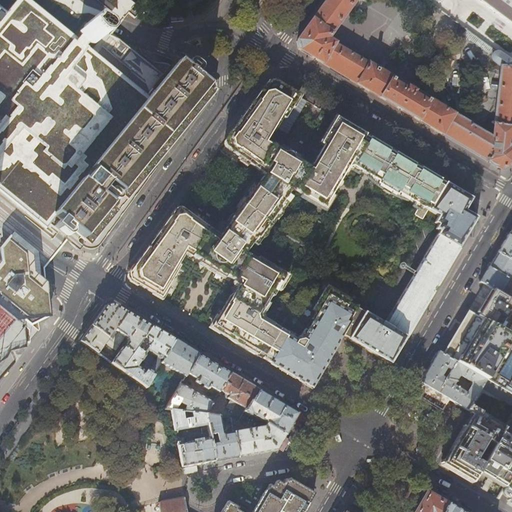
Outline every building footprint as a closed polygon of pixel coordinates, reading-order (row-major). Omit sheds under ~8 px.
[(0,0),(0,307),(25,329),(26,348),(50,314),(48,294),(45,292),(43,269),(65,242),(78,253),(82,248),(87,250),(91,250),(95,249),(99,247),(211,92),(210,91),(212,89),(180,63),(164,82),(109,37),(112,33),(118,25),(126,15),(129,18),(133,20),(141,10),(142,8),(135,3),(133,6),(124,0),(0,0)] [(326,0),(312,19),(331,32),(354,0),(326,0)] [(511,0),(480,0),(479,1),(487,7),(492,10),(494,12),(495,12),(511,25),(511,0)] [(324,64),(326,66),(338,47),(326,39),(331,32),(312,19),(296,42),(298,49),(324,64)] [(467,29),(464,32),(461,36),(485,54),(491,47),(467,29)] [(338,47),(326,66),(356,83),(367,64),(338,47)] [(499,67),(511,67),(511,62),(496,51),(494,51),(493,51),(492,51),(491,52),(490,53),(489,54),(489,55),(489,56),(489,57),(489,59),(490,60),(491,61),(493,63),(499,67)] [(356,83),(382,99),(393,80),(367,64),(356,83)] [(511,67),(499,67),(493,121),(511,123),(511,67)] [(344,168),(351,166),(378,181),(376,183),(396,195),(397,192),(428,210),(445,183),(424,170),(400,156),(384,147),(361,133),(336,118),(331,115),(316,141),(319,143),(306,164),(288,153),(290,151),(283,146),(281,149),(263,138),(277,114),(280,116),(294,93),(282,86),(269,78),(242,115),(227,136),(229,137),(225,142),(226,148),(230,151),(230,152),(263,175),(260,178),(250,193),(248,192),(243,199),(269,218),(290,189),(322,207),(344,168)] [(382,99),(423,123),(434,105),(393,80),(382,99)] [(447,112),(434,105),(423,123),(446,137),(457,118),(452,115),(449,114),(447,112)] [(457,118),(446,137),(501,170),(511,164),(511,123),(493,121),(480,131),(457,118)] [(476,218),(465,211),(472,199),(461,192),(445,183),(428,210),(437,216),(434,222),(437,225),(435,229),(438,231),(383,324),(355,309),(348,321),(350,322),(342,336),(352,343),(373,355),(389,365),(410,329),(420,314),(443,274),(470,229),(476,218)] [(261,229),(269,218),(243,199),(235,210),(261,229)] [(272,325),(271,326),(260,319),(259,314),(269,296),(271,297),(283,277),(248,256),(247,256),(243,254),(261,229),(235,210),(231,217),(232,218),(228,223),(218,237),(188,215),(187,216),(180,211),(174,212),(173,214),(172,213),(160,229),(159,231),(148,247),(133,267),(129,273),(130,280),(140,286),(160,298),(185,254),(207,267),(205,270),(213,275),(215,272),(238,285),(230,298),(228,297),(210,328),(228,338),(261,358),(297,379),(311,388),(319,373),(328,358),(341,336),(342,336),(350,322),(348,321),(355,309),(346,304),(347,302),(328,291),(306,327),(308,328),(301,340),(296,341),(285,335),(286,334),(272,325)] [(502,244),(497,253),(511,261),(511,238),(507,236),(502,244)] [(479,282),(492,290),(499,294),(509,277),(511,279),(511,277),(511,274),(510,274),(511,270),(511,261),(497,253),(488,267),(479,282)] [(483,303),(475,316),(497,329),(511,303),(511,301),(499,294),(492,290),(483,303)] [(112,305),(105,306),(93,323),(80,341),(88,347),(110,363),(120,370),(151,327),(131,315),(112,305)] [(0,377),(17,357),(26,348),(25,329),(0,307),(0,377)] [(511,338),(497,329),(475,316),(467,312),(442,355),(484,379),(511,395),(511,338)] [(120,370),(145,388),(160,363),(173,341),(162,334),(151,327),(120,370)] [(187,349),(173,341),(160,363),(184,377),(185,376),(186,374),(197,355),(187,349)] [(438,352),(433,359),(429,365),(420,382),(423,385),(444,397),(449,400),(467,410),(469,406),(480,387),(484,379),(442,355),(438,352)] [(197,355),(186,374),(195,379),(193,382),(198,385),(200,382),(203,384),(202,387),(206,390),(208,387),(217,392),(219,390),(228,373),(216,366),(197,355)] [(219,390),(225,394),(223,396),(230,400),(228,404),(233,407),(235,403),(244,409),(249,401),(251,401),(258,391),(244,383),(228,373),(219,390)] [(511,405),(511,395),(484,379),(480,387),(511,405)] [(174,411),(180,401),(186,405),(181,412),(185,412),(190,413),(204,415),(211,403),(197,395),(193,393),(179,384),(167,404),(164,410),(170,410),(174,411)] [(444,397),(423,385),(420,391),(415,400),(439,415),(445,406),(449,400),(444,397)] [(258,391),(251,401),(249,401),(244,409),(243,411),(249,415),(250,413),(254,415),(253,416),(260,420),(264,422),(264,424),(283,436),(292,422),(296,414),(258,391)] [(471,483),(478,470),(503,426),(469,406),(467,410),(471,413),(461,429),(440,465),(455,473),(471,483)] [(174,411),(170,410),(174,431),(200,427),(202,439),(195,441),(194,437),(190,438),(190,441),(183,443),(183,438),(175,439),(180,468),(198,464),(213,462),(210,445),(208,435),(204,415),(190,413),(191,418),(186,419),(185,412),(181,412),(174,411)] [(491,477),(504,485),(511,471),(511,411),(503,426),(478,470),(491,477)] [(204,415),(208,435),(214,434),(216,444),(210,445),(213,462),(225,459),(237,457),(233,433),(233,432),(221,434),(218,417),(204,415)] [(231,418),(231,422),(233,432),(233,433),(237,457),(255,454),(273,451),(274,451),(275,450),(275,449),(276,449),(283,436),(264,424),(262,428),(261,427),(238,432),(237,426),(239,426),(238,419),(231,418)] [(511,471),(504,485),(496,498),(511,507),(511,471)] [(302,511),(313,494),(288,479),(287,480),(286,481),(283,479),(280,485),(273,481),(269,487),(267,486),(265,485),(260,495),(250,511),(237,511),(235,511),(236,508),(224,500),(221,505),(216,511),(302,511)] [(416,507),(412,511),(442,511),(448,504),(439,499),(425,491),(416,507)] [(160,511),(185,511),(183,498),(171,500),(159,502),(160,511)]
